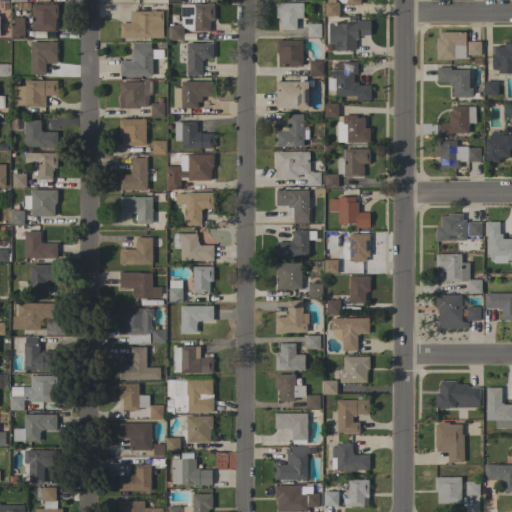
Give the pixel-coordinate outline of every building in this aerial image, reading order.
[(303,3),(303,18),(296,18),(296,30),(281,30),(280,20),(279,20),(279,18),(276,18),(276,3),(303,3)] [(324,16),(324,3),(338,3),(338,16),(324,16)] [(31,31),(31,4),(57,5),(57,17),(56,17),(56,19),(55,19),(55,31),(31,31)] [(213,5),(213,19),(210,19),(210,22),(209,22),(209,31),(194,31),(194,30),(187,29),(183,27),(183,39),(169,39),(169,26),(181,26),(181,5),(213,5)] [(120,23),(130,23),(130,11),(162,11),(162,38),(120,38),(120,23)] [(335,51),(335,44),(328,44),(328,33),(324,33),(324,17),(336,17),(336,23),(356,23),(356,20),(370,20),(370,35),(358,35),(358,39),(355,39),(355,51),(335,51)] [(24,38),(10,38),(10,18),(24,18),(24,38)] [(307,37),(307,24),(321,24),(321,38),(307,37)] [(436,60),(436,37),(439,37),(439,32),(465,32),(465,59),(456,59),(456,60),(436,60)] [(302,40),(302,66),(278,66),(278,55),(277,55),(277,52),(276,52),(276,40),(302,40)] [(481,55),(467,55),(467,42),(481,41),(481,55)] [(511,74),(498,74),(498,70),(491,70),(491,54),(493,54),(493,46),(504,47),(504,41),(511,41),(511,74)] [(30,42),(56,42),(56,63),(45,63),(45,74),(30,74),(30,42)] [(213,43),(213,59),(204,59),(204,60),(201,60),(201,75),(186,75),(186,43),(213,43)] [(119,61),(130,61),(130,49),(152,48),(152,50),(163,49),(163,59),(161,59),(161,74),(152,75),(152,76),(119,76),(119,61)] [(323,61),(322,75),(308,75),(309,61),(323,61)] [(335,78),(331,78),(331,69),(332,69),(332,63),(343,63),(343,62),(357,62),(357,74),(353,74),(353,82),(358,82),(358,85),(370,85),(370,100),(356,100),(356,96),(335,96),(335,78)] [(468,88),(472,88),(472,97),(453,97),(453,88),(452,88),(452,85),(448,85),(448,82),(436,82),(436,67),(450,67),(450,70),(468,70),(468,88)] [(275,81),(299,82),(299,76),(306,76),(306,81),(307,81),(307,86),(309,86),(309,90),(308,90),(308,109),(275,109),(275,81)] [(484,95),(484,81),(486,81),(486,80),(496,80),(496,81),(497,81),(497,95),(484,95)] [(57,81),(57,96),(45,96),(45,107),(25,107),(25,81),(57,81)] [(213,81),(214,96),(201,97),(201,102),(197,102),(197,108),(181,108),(180,108),(173,108),(173,88),(180,88),(180,82),(213,81)] [(148,82),(148,107),(141,107),(141,108),(119,109),(118,96),(119,96),(119,82),(148,82)] [(164,103),(164,117),(150,117),(150,103),(164,103)] [(338,103),(338,117),(324,117),(324,103),(338,103)] [(475,106),(475,128),(468,128),(468,133),(450,133),(450,137),(436,137),(436,122),(448,122),(448,112),(451,112),(451,106),(475,106)] [(303,127),(308,127),(308,139),(303,139),(303,147),(276,147),(276,131),(282,131),(282,127),(287,127),(287,114),(303,114),(303,127)] [(369,142),(346,142),(346,141),(337,141),(337,123),(342,123),(342,115),(356,115),(356,117),(364,118),(364,128),(369,128),(369,142)] [(145,146),(121,146),(121,134),(119,134),(118,119),(145,119),(145,146)] [(25,147),(24,120),(40,120),(40,130),(41,130),(41,132),(57,132),(57,147),(25,147)] [(196,122),(196,132),(200,132),(200,134),(213,133),(213,148),(181,149),(181,141),(175,141),(174,122),(196,122)] [(490,139),(490,133),(503,133),(503,135),(511,135),(511,149),(509,149),(509,157),(499,157),(499,162),(484,162),(485,139),(490,139)] [(165,141),(166,154),(152,155),(151,141),(165,141)] [(456,146),(467,146),(467,148),(480,148),(480,161),(459,162),(459,168),(440,168),(440,159),(439,159),(439,157),(436,157),(436,141),(455,141),(456,146)] [(369,149),(369,164),(363,164),(363,177),(343,177),(343,174),(337,174),(337,159),(343,159),(343,149),(369,149)] [(309,171),(312,171),(312,172),(320,172),(320,186),(306,186),(306,174),(300,174),(300,175),(297,175),(297,178),(276,178),(275,152),(309,152),(309,171)] [(57,168),(53,168),(53,170),(52,170),(52,180),(36,179),(36,175),(33,175),(33,164),(25,164),(25,153),(57,153),(57,168)] [(213,155),(213,167),(212,167),(212,169),(210,169),(210,181),(187,181),(187,180),(180,180),(180,189),(167,189),(166,166),(179,166),(179,155),(213,155)] [(146,190),(119,190),(119,174),(129,174),(129,173),(131,173),(131,158),(146,158),(146,190)] [(12,187),(12,173),(12,170),(16,170),(16,173),(26,174),(26,187),(12,187)] [(337,174),(337,188),(324,188),(324,174),(337,174)] [(57,190),(57,203),(55,203),(55,205),(54,205),(54,216),(30,216),(30,209),(24,209),(24,196),(30,196),(30,190),(57,190)] [(307,222),(293,223),(292,208),(291,208),(291,205),(276,206),(276,191),(308,191),(308,217),(307,217),(307,222)] [(212,193),(212,208),(203,208),(203,209),(201,209),(201,225),(185,225),(185,204),(175,204),(175,194),(185,194),(185,193),(212,193)] [(152,224),(136,224),(136,220),(135,220),(135,215),(136,215),(136,213),(132,213),(132,212),(119,212),(119,197),(152,197),(152,224)] [(337,211),(328,211),(328,199),(337,199),(337,197),(355,197),(355,202),(358,202),(358,212),(369,212),(369,228),(356,228),(356,224),(337,224),(337,211)] [(10,224),(10,211),(11,211),(11,210),(13,210),(13,205),(18,205),(18,211),(24,211),(24,224),(10,224)] [(458,241),(435,241),(435,227),(440,227),(440,216),(448,216),(448,214),(462,214),(462,223),(458,223),(458,241)] [(481,222),(481,236),(480,236),(480,239),(475,239),(475,236),(468,236),(468,222),(481,222)] [(484,236),(484,222),(499,222),(499,234),(502,234),(502,239),(511,239),(511,261),(507,261),(507,264),(493,263),(493,257),(488,257),(488,236),(484,236)] [(308,231),(316,231),(316,240),(308,240),(308,257),(276,257),(276,242),(289,242),(289,241),(292,241),(292,230),(308,230),(308,231)] [(24,258),(24,231),(40,231),(40,241),(41,241),(41,243),(56,243),(56,258),(24,258)] [(180,261),(180,234),(196,233),(197,238),(197,241),(198,243),(198,245),(201,245),(213,245),(213,260),(180,261)] [(369,234),(369,256),(366,256),(366,261),(348,262),(348,259),(342,259),(342,242),(349,242),(349,234),(369,234)] [(152,264),(119,265),(119,250),(135,250),(135,247),(136,247),(136,237),(152,237),(152,264)] [(468,279),(481,279),(481,293),(467,293),(467,281),(445,281),(445,274),(435,274),(435,254),(461,254),(461,262),(469,262),(468,279)] [(337,260),(337,274),(323,274),(323,260),(337,260)] [(301,289),(277,289),(277,278),(276,278),(276,276),(274,276),(274,263),(301,263),(301,289)] [(57,265),(57,280),(44,280),(44,297),(29,297),(29,265),(57,265)] [(192,267),(212,266),(213,281),(209,282),(209,294),(204,294),(204,293),(192,293),(192,267)] [(151,287),(160,287),(160,298),(132,298),(132,289),(131,289),(131,288),(119,288),(119,272),(140,272),(140,273),(151,273),(151,287)] [(369,276),(369,291),(366,291),(366,294),(365,294),(365,303),(349,303),(349,287),(347,287),(347,285),(349,285),(349,276),(369,276)] [(182,302),(168,302),(168,288),(170,288),(170,281),(181,281),(181,288),(182,288),(182,302)] [(321,284),(321,297),(307,297),(307,284),(321,284)] [(326,293),(340,293),(340,314),(326,314),(326,293)] [(511,320),(501,320),(501,310),(497,310),(497,308),(484,308),(484,293),(511,293),(511,320)] [(461,321),(468,323),(468,328),(438,328),(438,321),(437,321),(437,310),(436,310),(436,308),(435,308),(434,295),(461,295),(461,321)] [(302,313),(308,313),(308,324),(306,324),(306,333),(275,333),(275,317),(285,317),(285,316),(287,316),(287,300),(302,300),(302,313)] [(56,319),(41,319),(41,321),(39,321),(39,330),(24,330),(24,329),(12,329),(12,316),(17,316),(17,303),(56,303),(56,319)] [(213,306),(213,310),(213,319),(212,319),(212,321),(197,321),(197,323),(196,323),(196,333),(180,333),(180,306),(213,306)] [(480,307),(480,321),(466,321),(466,307),(480,307)] [(121,323),(119,323),(119,308),(153,308),(153,316),(151,316),(151,325),(153,327),(153,329),(165,329),(165,343),(151,343),(151,333),(149,333),(149,344),(127,344),(127,334),(121,334),(121,323)] [(368,318),(368,334),(359,334),(359,335),(357,335),(357,350),(341,351),(341,340),(336,339),(331,333),(331,331),(330,331),(330,318),(368,318)] [(319,336),(319,349),(306,349),(306,336),(319,336)] [(23,342),(25,342),(25,337),(37,337),(37,343),(39,343),(39,344),(40,344),(40,347),(39,347),(39,353),(41,353),(41,351),(55,351),(55,370),(23,370),(23,350),(23,342)] [(274,370),(274,355),(278,355),(278,353),(279,353),(279,344),(295,344),(295,354),(304,354),(304,370),(274,370)] [(180,348),(180,346),(199,346),(199,358),(212,358),(212,360),(214,360),(214,361),(212,362),(212,370),(214,370),(214,372),(212,372),(212,373),(180,373),(180,372),(172,372),(172,348),(180,348)] [(119,380),(119,364),(128,364),(128,363),(130,363),(130,347),(145,347),(146,368),(159,367),(159,379),(119,380)] [(369,356),(369,369),(367,369),(367,371),(366,371),(366,382),(339,382),(339,369),(343,369),(343,357),(369,356)] [(279,392),(278,392),(278,390),(275,390),(275,375),(294,374),(294,386),(304,386),(305,397),(295,397),(295,401),(279,401),(279,392)] [(56,376),(56,389),(53,389),(53,402),(30,402),(30,400),(23,400),(23,387),(30,387),(30,376),(56,376)] [(174,396),(175,396),(175,379),(185,379),(211,379),(212,394),(212,412),(174,412),(174,408),(172,408),(172,398),(174,398),(174,396)] [(336,380),(336,394),(322,394),(322,381),(336,380)] [(434,393),(438,393),(438,383),(439,383),(439,381),(455,381),(455,384),(467,384),(467,387),(479,387),(479,407),(435,408),(434,393)] [(138,395),(148,395),(148,407),(138,407),(138,411),(122,411),(122,401),(121,401),(121,399),(118,399),(118,384),(138,384),(138,395)] [(485,387),(501,387),(501,403),(503,403),(503,404),(511,404),(511,420),(511,428),(495,428),(495,420),(485,420),(485,387)] [(319,395),(319,409),(305,409),(305,395),(319,395)] [(23,396),(23,410),(9,410),(9,396),(23,396)] [(369,415),(356,415),(356,416),(352,416),(352,422),(359,422),(359,433),(336,433),(336,400),(369,400),(369,415)] [(149,419),(149,405),(162,405),(163,419),(149,419)] [(306,440),(305,440),(305,444),(292,444),(292,440),(291,440),(291,430),(290,430),(290,428),(274,428),(274,413),(306,413),(306,440)] [(56,414),(56,430),(40,430),(40,432),(39,432),(39,441),(12,441),(12,428),(23,428),(23,415),(56,414)] [(212,416),(212,429),(210,429),(210,431),(209,431),(209,442),(186,442),(186,441),(184,440),(184,439),(184,436),(182,436),(180,434),(180,432),(180,431),(181,430),(182,429),(183,427),(183,419),(183,418),(184,417),(186,417),(186,416),(212,416)] [(463,462),(447,462),(447,452),(436,452),(436,448),(435,448),(435,424),(438,424),(438,422),(448,422),(448,424),(461,424),(461,434),(463,434),(463,462)] [(151,423),(151,450),(128,450),(128,438),(118,438),(118,423),(151,423)] [(179,438),(179,451),(165,452),(165,438),(179,438)] [(369,454),(369,470),(366,470),(366,473),(357,473),(357,470),(336,470),(336,469),(331,469),(331,447),(336,447),(336,443),(352,443),(352,453),(353,453),(353,454),(369,454)] [(164,444),(164,456),(152,456),(152,444),(164,444)] [(306,480),(274,480),(274,465),(286,465),(286,453),(291,453),(291,446),(306,446),(306,480)] [(55,451),(55,466),(47,466),(47,467),(43,467),(43,483),(28,483),(28,463),(23,463),(23,450),(55,451)] [(171,459),(180,459),(180,453),(192,453),(192,459),(195,459),(195,468),(199,468),(199,470),(211,470),(211,485),(191,485),(191,484),(171,484),(171,459)] [(131,491),(131,495),(117,495),(118,476),(130,476),(130,474),(134,474),(134,464),(150,464),(150,491),(131,491)] [(511,465),(511,492),(500,492),(500,482),(496,482),(496,480),(483,480),(483,465),(511,465)] [(460,477),(461,503),(437,504),(437,492),(435,492),(435,490),(434,490),(434,477),(460,477)] [(368,480),(368,498),(367,498),(367,505),(364,505),(364,507),(348,507),(348,505),(337,505),(337,506),(323,506),(323,492),(337,492),(337,498),(348,498),(348,480),(368,480)] [(479,482),(479,495),(465,495),(465,482),(479,482)] [(300,485),(300,486),(312,486),(312,494),(318,494),(318,507),(306,507),(306,511),(276,511),(276,500),(275,500),(275,499),(274,499),(274,486),(300,485)] [(43,509),(43,501),(41,501),(41,487),(55,488),(55,500),(56,500),(56,509),(61,509),(61,511),(34,511),(35,509),(43,509)] [(211,494),(211,509),(208,509),(208,511),(207,511),(182,511),(182,507),(191,507),(191,494),(211,494)] [(144,501),(144,508),(162,508),(162,511),(117,511),(117,501),(144,501)] [(22,511),(23,504),(0,503),(0,511),(22,511)]
